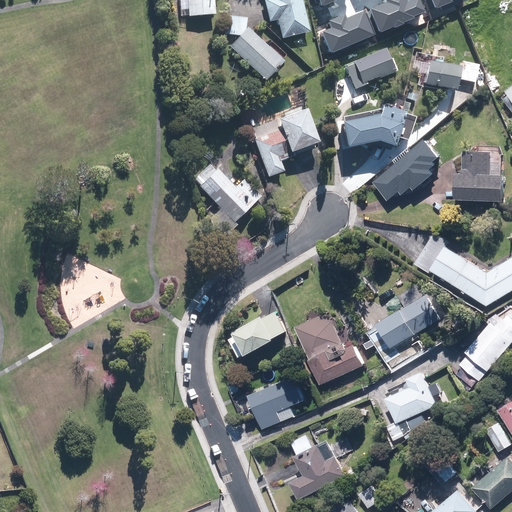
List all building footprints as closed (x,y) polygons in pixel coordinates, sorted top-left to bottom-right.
[(210,0),(177,0),(179,18),(186,18),(186,20),(212,17),(210,0)] [(300,35),(292,0),(262,0),(267,23),(274,22),(278,40),(300,35)] [(410,0),(408,1),(407,0),(385,0),(386,2),(372,8),(381,32),(394,26),(394,28),(404,24),(403,22),(415,18),(414,16),(426,11),(421,0),(410,0)] [(425,0),(430,9),(436,6),(437,8),(441,7),(442,9),(464,0),(425,0)] [(374,35),(365,11),(347,18),(345,13),(329,20),(333,28),(324,31),(332,51),(374,35)] [(235,17),(224,16),(223,37),(237,38),(226,49),(262,83),(281,64),(278,61),(282,56),(267,41),(262,46),(246,30),(247,17),(235,17)] [(363,84),(389,74),(381,52),(348,64),(349,67),(343,69),(352,91),(364,86),(363,84)] [(476,65),(414,53),(410,74),(421,76),(419,88),(453,95),(455,81),(472,85),(476,65)] [(511,86),(504,93),(507,97),(502,101),(511,113),(511,86)] [(381,110),(378,119),(335,126),(339,152),(368,146),(384,152),(388,142),(398,146),(408,119),(381,110)] [(280,174),(276,164),(285,161),(283,157),(313,146),(301,111),(246,131),(264,180),(280,174)] [(438,157),(423,139),(371,183),(386,201),(397,192),(400,195),(409,187),(412,190),(430,174),(427,171),(434,165),(431,163),(438,157)] [(490,152),(463,152),(462,174),(453,174),(453,200),(501,202),(502,176),(489,175),(490,152)] [(208,165),(192,180),(198,186),(196,188),(217,211),(205,222),(221,239),(233,227),(231,224),(259,198),(242,180),(232,190),(208,165)] [(430,271),(486,307),(511,290),(511,257),(486,274),(446,247),(448,243),(433,234),(414,264),(429,274),(430,271)] [(394,347),(437,320),(424,299),(376,328),(377,330),(368,336),(385,364),(399,355),(394,347)] [(275,311),(261,319),(260,316),(230,333),(233,337),(228,340),(238,358),(243,356),(244,358),(273,341),(272,340),(287,331),(275,311)] [(365,364),(356,346),(353,347),(352,346),(346,349),(327,312),(294,329),(309,359),(307,360),(321,387),(365,364)] [(466,356),(458,365),(460,367),(455,373),(472,387),(477,381),(478,382),(511,342),(511,326),(502,318),(494,326),(490,322),(463,353),(466,356)] [(421,373),(383,391),(387,398),(384,399),(395,424),(383,429),(392,449),(405,443),(402,436),(412,432),(406,419),(435,406),(434,404),(436,403),(437,403),(438,403),(439,403),(440,403),(441,402),(441,401),(442,401),(442,400),(442,399),(442,398),(442,397),(442,396),(441,396),(441,395),(440,395),(439,394),(438,394),(437,394),(436,394),(436,395),(435,395),(434,396),(432,397),(421,373)] [(255,392),(246,396),(261,430),(281,421),(278,413),(303,402),(291,375),(272,384),(270,381),(253,389),(255,392)] [(511,399),(496,410),(511,436),(511,399)] [(511,443),(498,422),(485,430),(499,452),(511,444),(511,443)] [(345,477),(327,442),(318,447),(316,444),(312,446),(306,435),(290,443),(296,455),(291,457),(301,476),(289,482),(298,500),(345,477)] [(437,450),(425,461),(445,482),(457,471),(437,450)] [(482,468),(469,479),(474,486),(472,488),(490,510),(511,491),(511,462),(508,457),(488,475),(482,468)] [(372,484),(358,494),(368,508),(383,498),(372,484)] [(475,511),(457,489),(429,511),(424,511),(422,509),(417,511),(475,511)] [(358,511),(350,501),(335,511),(358,511)]
